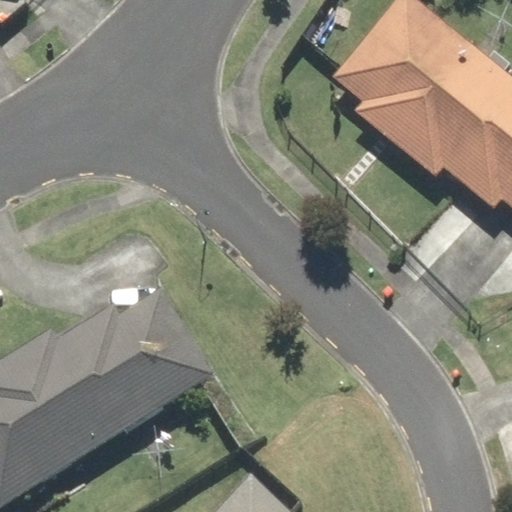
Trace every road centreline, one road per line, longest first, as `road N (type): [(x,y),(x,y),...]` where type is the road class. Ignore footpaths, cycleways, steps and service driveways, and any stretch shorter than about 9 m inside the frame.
road 1 (residential): [(457,511),(449,465),(379,357),(136,89)]
road 2 (residential): [(136,89),(0,161)]
